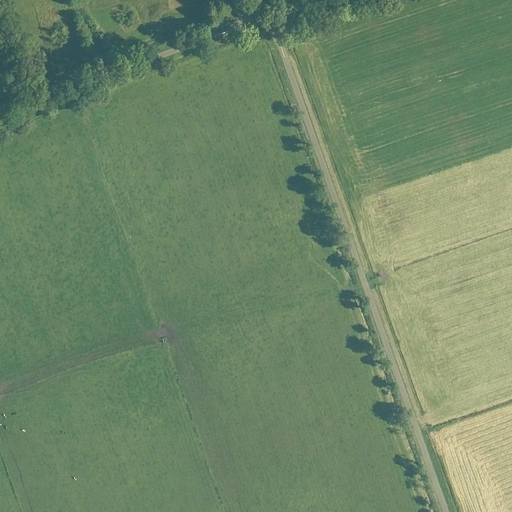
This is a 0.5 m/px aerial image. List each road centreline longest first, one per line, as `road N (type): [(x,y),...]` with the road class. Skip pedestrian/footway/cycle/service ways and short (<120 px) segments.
road 1 (unclassified): [(447,511),(274,25)]
road 2 (unclassified): [(0,122),(253,25)]
